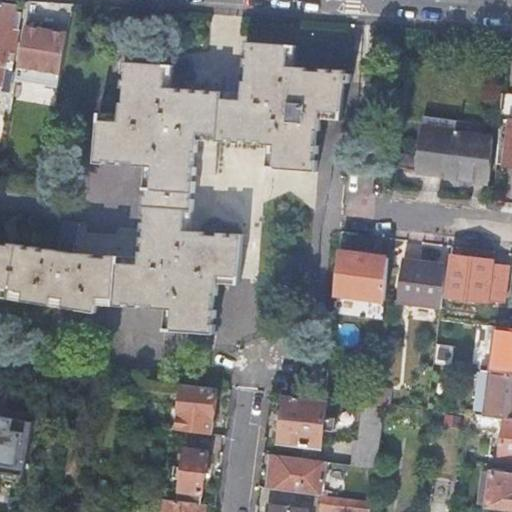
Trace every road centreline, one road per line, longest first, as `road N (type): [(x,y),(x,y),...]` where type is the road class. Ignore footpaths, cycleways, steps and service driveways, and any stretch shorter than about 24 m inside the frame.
road 1 (residential): [(346,210),(511,230)]
road 2 (residential): [(230,511),(246,390)]
